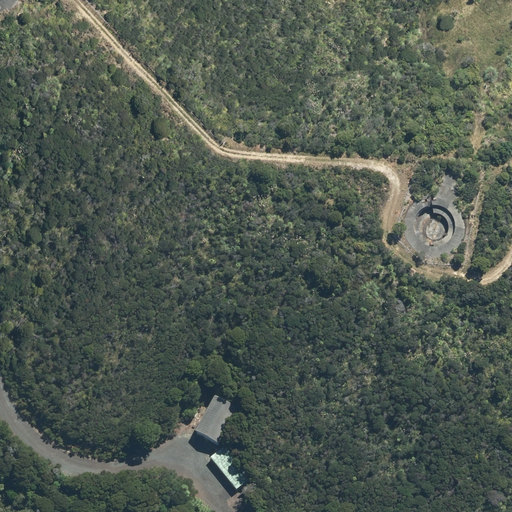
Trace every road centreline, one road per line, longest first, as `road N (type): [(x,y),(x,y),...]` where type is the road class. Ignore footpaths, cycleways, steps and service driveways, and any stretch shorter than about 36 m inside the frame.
road 1 (track): [(511,257),(492,280),(466,282),(400,261),(387,227),(393,176),(377,167),(227,154),(75,0)]
road 2 (track): [(466,282),(490,175),(511,173)]
